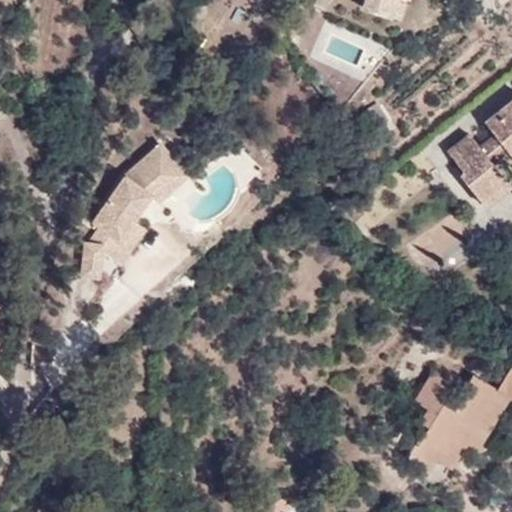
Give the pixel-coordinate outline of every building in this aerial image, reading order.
[(360,0),(360,4),(388,13),(392,0),(360,0)] [(401,17),(406,2),(400,0),(392,0),(388,13),(401,17)] [(511,99),(484,121),(494,135),(479,146),(469,133),(447,150),(488,202),(510,185),(491,161),(506,150),(511,157),(511,99)] [(156,210),(185,181),(159,150),(121,184),(101,212),(84,247),(76,276),(96,281),(99,256),(118,270),(140,237),(130,229),(151,204),(156,210)] [(457,240),(434,253),(443,270),(467,257),(457,240)] [(426,407),(419,420),(428,426),(444,399),(439,396),(447,380),(433,371),(416,400),(426,407)] [(468,435),(479,441),(508,394),(497,387),(472,372),(453,404),(444,399),(428,426),(417,443),(413,441),(405,454),(428,469),(435,459),(448,467),(462,445),(468,435)] [(511,380),(504,376),(497,387),(508,394),(511,396),(511,380)] [(462,445),(473,452),(479,441),(468,435),(462,445)]
